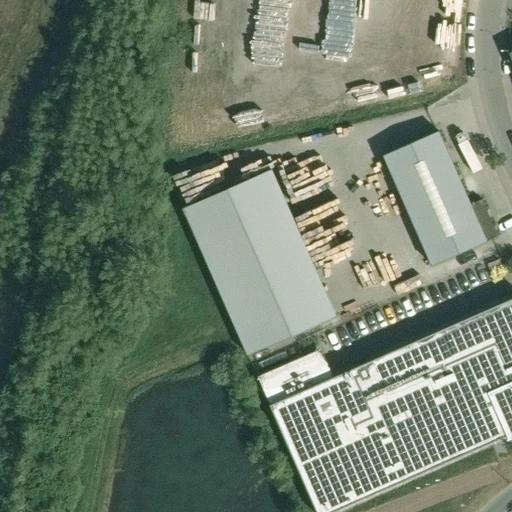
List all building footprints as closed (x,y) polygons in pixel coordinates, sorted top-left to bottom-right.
[(315,0),(317,8),(339,7),(338,0),(315,0)] [(360,18),(363,0),(348,0),(345,15),(360,18)] [(406,18),(431,23),(433,13),(408,8),(406,18)] [(471,204),(439,131),(384,155),(432,265),(498,236),(482,199),(471,204)] [(248,355),(336,316),(272,169),(183,208),(248,355)] [(499,259),(487,264),(491,273),(502,269),(499,259)] [(258,378),(270,406),(316,511),(335,511),(507,435),(508,438),(507,439),(507,440),(511,438),(511,298),(333,378),(320,350),(258,378)]
